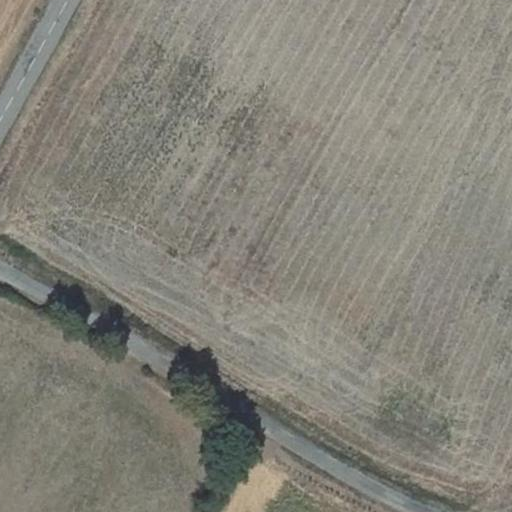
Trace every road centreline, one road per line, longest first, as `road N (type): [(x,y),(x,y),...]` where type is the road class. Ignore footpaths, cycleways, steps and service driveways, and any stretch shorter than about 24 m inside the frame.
road 1 (unclassified): [(0,268),(427,511)]
road 2 (tertiary): [(67,0),(0,117)]
